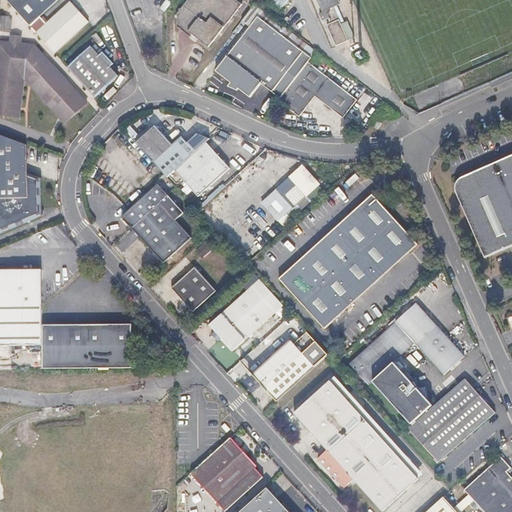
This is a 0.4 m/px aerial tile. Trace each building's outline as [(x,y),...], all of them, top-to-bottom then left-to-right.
[(7,0),(30,25),(40,16),(58,0),(57,0),(7,0)] [(234,0),(183,0),(175,11),(175,24),(189,35),(191,33),(207,45),(239,4),(234,0)] [(282,0),(276,0),(270,9),(294,27),(303,15),(282,0)] [(333,7),(336,6),(340,4),(338,0),(316,0),(322,12),(325,11),(330,23),(326,25),(335,46),(347,40),(338,20),(333,7)] [(37,33),(55,53),(89,22),(71,2),(47,24),(37,33)] [(260,83),(279,98),(307,62),(311,57),(302,51),(307,44),(256,5),(243,22),(250,27),(216,71),(249,97),(260,83)] [(333,7),(338,20),(342,18),(336,6),(333,7)] [(8,18),(0,16),(0,29),(7,30),(8,18)] [(30,25),(37,33),(47,24),(40,16),(30,25)] [(0,41),(0,114),(17,116),(21,78),(23,78),(64,123),(86,103),(33,45),(0,41)] [(71,70),(99,101),(123,79),(115,70),(119,67),(108,55),(104,58),(96,49),(71,70)] [(511,52),(460,75),(464,85),(511,64),(511,52)] [(279,98),(278,100),(298,116),(314,96),(342,117),(355,99),(307,62),(279,98)] [(167,177),(174,171),(195,151),(181,136),(172,145),(155,125),(135,143),(167,177)] [(25,146),(0,136),(0,232),(40,215),(39,178),(26,173),(25,146)] [(195,151),(174,171),(197,196),(228,168),(205,142),(195,151)] [(511,246),(511,155),(462,178),(458,182),(456,186),(456,192),(485,258),(506,249),(511,246)] [(259,170),(211,212),(246,250),(293,208),(259,170)] [(371,195),(278,279),(323,329),(417,245),(371,195)] [(158,201),(130,227),(162,262),(190,237),(158,201)] [(194,267),(170,288),(191,312),(215,290),(194,267)] [(39,269),(0,270),(0,345),(43,345),(41,304),(39,269)] [(275,310),(251,284),(209,323),(232,349),(275,310)] [(373,381),(394,362),(415,343),(444,375),(465,356),(417,303),(350,364),(369,385),(373,381)] [(133,323),(44,325),(44,368),(133,368),(133,323)] [(313,366),(288,339),(251,372),(276,399),(313,366)] [(433,405),(394,362),(373,381),(412,424),(433,405)] [(331,375),(327,378),(291,411),(324,447),(326,450),(362,418),(366,414),(331,375)] [(466,379),(409,429),(438,462),(495,412),(466,379)] [(366,414),(362,418),(326,450),(324,447),(314,456),(341,485),(350,477),(379,510),(416,477),(420,474),(366,414)] [(225,424),(221,427),(226,433),(230,429),(225,424)] [(230,438),(190,474),(225,511),(227,511),(264,479),(254,469),(257,467),(230,438)] [(511,511),(511,477),(506,471),(511,467),(500,454),(463,488),(484,511),(511,511)] [(288,511),(267,489),(241,511),(288,511)] [(456,511),(441,494),(421,511),(456,511)]
